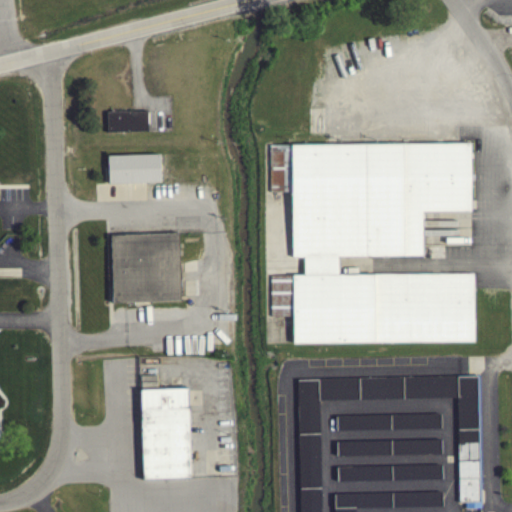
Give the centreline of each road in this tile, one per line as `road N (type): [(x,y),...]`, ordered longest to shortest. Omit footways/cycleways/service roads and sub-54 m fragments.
road 1 (residential): [(30,493),(56,459),(62,414),(47,49)]
road 2 (tertiary): [(235,2),(0,61)]
